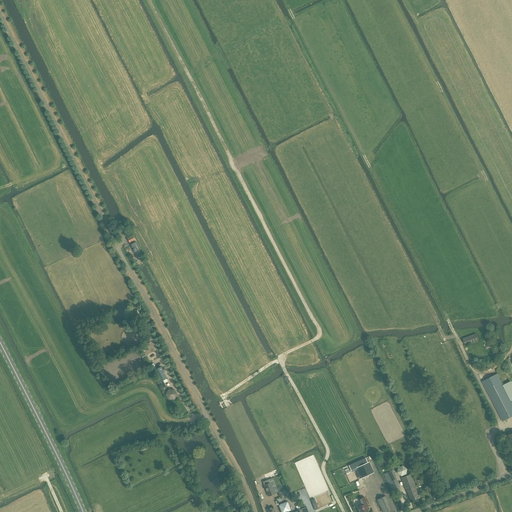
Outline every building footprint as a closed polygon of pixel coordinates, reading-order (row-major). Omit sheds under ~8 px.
[(134,240),(135,240),(133,236),(127,239),(129,243),(130,242),(131,244),(130,244),(132,248),(132,247),(135,252),(139,250),(137,245),(136,242),(135,242),(134,240)] [(465,346),(479,341),(476,334),(463,339),(465,346)] [(157,358),(152,349),(145,352),(150,361),(157,358)] [(160,382),(167,378),(161,367),(154,370),(160,382)] [(511,416),(511,402),(503,385),(497,374),(482,381),(502,421),(511,416)] [(174,399),(177,395),(174,390),(168,390),(165,395),(168,400),(174,399)] [(365,458),(348,466),(351,471),(355,469),(357,468),(361,478),(373,472),(369,463),(368,463),(365,458)] [(406,475),(407,469),(403,466),(398,468),(397,473),(401,476),(406,475)] [(395,491),(400,488),(392,470),(384,474),(388,483),(391,490),(394,488),(395,491)] [(415,487),(416,487),(411,474),(401,478),(406,491),(407,491),(411,501),(419,498),(415,487)] [(269,479),(263,482),(268,496),(275,494),(269,479)] [(382,511),(387,511),(392,510),(386,496),(377,500),(382,511)] [(367,504),(366,501),(364,497),(359,499),(361,506),(358,507),(359,511),(368,511),(365,504),(367,504)]
